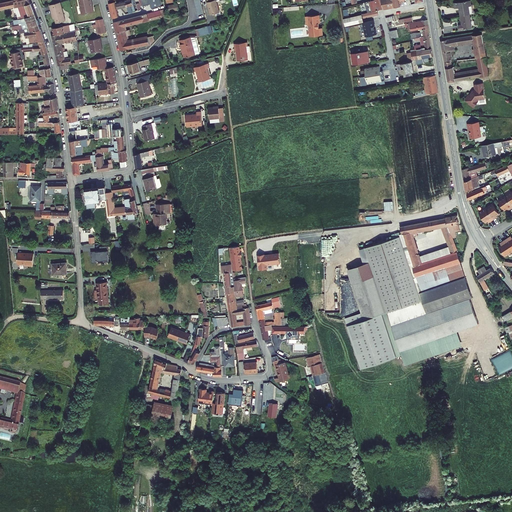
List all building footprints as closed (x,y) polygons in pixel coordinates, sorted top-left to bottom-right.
[(27,1),(26,0),(11,0),(12,1),(0,3),(0,11),(15,7),(16,12),(18,12),(20,19),(15,21),(17,26),(21,25),(24,33),(21,33),(23,38),(18,40),(20,47),(31,45),(31,47),(30,48),(31,52),(34,52),(35,56),(37,56),(38,59),(39,58),(40,56),(42,56),(44,70),(37,71),(38,75),(44,75),(44,78),(50,78),(49,70),(50,70),(47,53),(27,1)] [(91,0),(78,0),(80,6),(81,6),(83,14),(94,11),(93,7),(92,6),(91,3),(92,2),(91,0)] [(129,13),(138,10),(136,2),(134,0),(128,0),(126,1),(128,7),(129,13)] [(207,2),(211,15),(219,12),(216,0),(217,0),(220,0),(221,0),(207,0),(208,2),(207,2)] [(372,12),(383,9),(380,0),(379,0),(378,0),(373,0),(369,1),(372,12)] [(380,0),(383,9),(400,6),(399,0),(380,0)] [(128,7),(126,1),(117,3),(118,9),(128,7)] [(459,25),(456,26),(457,31),(470,29),(467,8),(469,8),(468,1),(451,4),(452,10),(457,10),(459,25)] [(60,2),(50,5),(53,17),(54,17),(56,23),(65,21),(60,2)] [(119,16),(115,2),(108,3),(112,18),(119,16)] [(121,50),(151,44),(148,37),(129,41),(128,36),(131,35),(129,30),(126,31),(125,26),(143,22),(162,17),(160,10),(114,22),(121,50)] [(309,24),(310,36),(323,35),(322,28),(319,28),(319,23),(320,23),(319,15),(306,16),(307,25),(309,24)] [(362,15),(343,19),(345,26),(364,22),(362,15)] [(373,20),(363,22),(366,37),(376,34),(374,26),(375,26),(373,20)] [(422,26),(428,25),(427,20),(407,24),(405,25),(406,27),(407,27),(408,32),(422,29),(422,26)] [(63,33),(71,32),(69,25),(53,28),(54,35),(59,34),(63,33)] [(106,32),(105,25),(97,27),(96,27),(98,34),(106,32)] [(411,34),(412,39),(415,38),(430,35),(428,25),(422,26),(422,29),(420,29),(421,32),(411,34)] [(206,28),(195,30),(197,37),(208,35),(206,28)] [(390,31),(391,38),(398,36),(397,29),(390,31)] [(492,40),(493,46),(511,43),(511,29),(490,33),(492,40)] [(71,32),(63,33),(65,42),(73,41),(74,41),(75,46),(76,50),(76,51),(78,51),(77,44),(78,44),(76,31),(71,32)] [(490,33),(447,40),(441,41),(445,62),(451,61),(450,56),(451,56),(451,52),(454,51),(453,45),(474,42),(475,49),(473,49),(474,53),(476,53),(477,59),(485,57),(487,57),(484,42),(492,40),(490,33)] [(54,45),(61,43),(59,34),(54,35),(52,35),(54,45)] [(432,48),(430,35),(415,38),(415,41),(420,40),(421,44),(414,46),(415,49),(411,50),(411,51),(417,49),(422,49),(422,48),(425,47),(426,49),(432,48)] [(190,37),(179,40),(183,57),(194,55),(190,37)] [(102,50),(100,38),(88,40),(89,46),(90,46),(92,53),(102,51),(102,50)] [(237,51),(238,61),(248,60),(246,46),(248,46),(247,42),(236,43),(236,47),(235,47),(235,51),(237,51)] [(55,48),(57,58),(64,57),(63,56),(63,55),(67,54),(66,51),(63,52),(62,51),(62,48),(62,47),(55,48)] [(424,63),(423,58),(433,56),(432,48),(426,49),(425,47),(422,48),(422,49),(417,49),(419,58),(419,60),(416,61),(416,64),(424,63)] [(13,70),(24,68),(22,59),(24,58),(22,48),(13,50),(14,53),(9,54),(13,70)] [(409,53),(410,56),(408,57),(408,60),(410,60),(411,60),(412,59),(419,58),(417,49),(411,51),(411,52),(409,53)] [(352,54),(354,64),(370,61),(368,51),(352,54)] [(511,61),(511,54),(501,58),(503,64),(511,61)] [(71,63),(71,58),(64,59),(64,57),(57,58),(58,65),(61,65),(65,64),(68,64),(71,63)] [(92,67),(98,66),(99,70),(105,68),(107,68),(105,57),(91,60),(92,67)] [(485,57),(477,59),(480,70),(455,75),(453,67),(446,68),(448,81),(450,82),(489,75),(485,57)] [(152,59),(127,66),(129,74),(142,71),(141,67),(151,64),(150,63),(152,62),(152,59)] [(412,72),(414,71),(412,61),(411,61),(409,62),(397,64),(398,70),(402,69),(403,74),(412,72)] [(208,65),(194,69),(195,72),(197,72),(200,82),(210,80),(207,69),(209,68),(208,65)] [(368,84),(385,80),(384,76),(381,77),(380,71),(380,66),(365,68),(365,69),(361,70),(362,76),(360,77),(362,85),(368,84)] [(114,82),(117,82),(113,67),(107,68),(105,68),(108,83),(109,83),(114,82)] [(34,78),(33,72),(32,72),(32,75),(23,76),(23,79),(20,79),(21,85),(25,84),(34,83),(35,89),(28,90),(28,96),(44,94),(44,95),(46,95),(46,97),(53,96),(51,86),(44,87),(42,78),(34,78)] [(69,75),(72,91),(82,90),(79,73),(69,75)] [(149,75),(134,79),(136,84),(135,84),(138,98),(149,95),(146,82),(150,80),(149,75)] [(438,92),(435,75),(424,77),(427,94),(438,92)] [(100,94),(110,93),(109,83),(108,83),(95,85),(96,95),(100,94)] [(466,99),(470,102),(468,104),(474,108),(478,102),(477,101),(478,99),(485,98),(484,89),(483,89),(482,83),(475,84),(476,90),(473,91),(470,95),(469,94),(466,99)] [(77,107),(84,106),(82,90),(72,91),(71,91),(73,107),(77,107)] [(53,100),(35,102),(35,103),(37,103),(37,105),(41,105),(41,107),(45,106),(46,108),(38,110),(38,113),(37,113),(37,115),(38,115),(39,117),(41,116),(42,120),(36,121),(36,119),(36,118),(35,118),(34,119),(34,124),(42,124),(42,130),(52,130),(53,133),(48,133),(49,136),(60,135),(58,125),(52,125),(48,124),(47,120),(56,118),(53,100)] [(11,129),(0,129),(0,136),(21,136),(20,107),(14,107),(15,134),(14,134),(13,132),(11,132),(11,129)] [(67,119),(78,118),(77,107),(73,107),(66,108),(67,119)] [(225,121),(223,108),(219,108),(219,107),(209,108),(210,119),(210,122),(225,121)] [(197,114),(186,115),(187,126),(202,125),(201,111),(197,112),(197,114)] [(108,124),(108,119),(102,120),(103,129),(99,129),(100,138),(122,135),(121,129),(113,130),(112,123),(108,124)] [(79,120),(68,122),(70,141),(81,139),(82,139),(80,131),(79,120)] [(479,122),(468,124),(468,128),(469,128),(471,138),(481,137),(479,127),(480,127),(479,122)] [(151,123),(144,125),(145,129),(143,129),(146,140),(155,138),(157,136),(157,134),(155,126),(152,127),(151,123)] [(87,139),(100,138),(99,129),(80,131),(82,139),(87,139)] [(35,136),(21,136),(21,144),(35,144),(35,136)] [(97,149),(97,153),(102,152),(107,152),(111,152),(111,150),(115,150),(115,152),(119,152),(119,151),(125,150),(123,136),(117,136),(117,141),(114,141),(115,147),(101,148),(101,149),(97,149)] [(69,141),(71,156),(82,154),(82,147),(88,146),(87,139),(82,139),(81,139),(70,141),(69,141)] [(509,140),(483,145),(484,152),(484,156),(492,155),(492,159),(505,155),(504,150),(506,149),(505,147),(511,146),(509,140)] [(120,158),(120,161),(127,161),(126,150),(125,150),(119,151),(119,152),(115,152),(115,150),(111,150),(111,152),(111,153),(112,158),(120,158)] [(143,167),(141,157),(155,154),(154,150),(134,154),(136,168),(143,167)] [(98,171),(113,169),(112,163),(102,164),(101,158),(102,158),(102,154),(102,152),(97,153),(96,153),(96,154),(97,161),(98,171)] [(79,163),(92,161),(91,155),(86,156),(72,158),(72,164),(74,174),(75,175),(80,175),(79,163)] [(61,163),(61,157),(46,157),(46,163),(44,163),(44,171),(56,171),(56,176),(46,176),(46,179),(63,179),(63,171),(65,171),(63,163),(61,163)] [(14,164),(0,163),(0,179),(9,179),(8,169),(14,169),(14,164)] [(464,177),(464,181),(471,179),(478,176),(476,171),(487,168),(485,163),(462,169),(464,177)] [(511,163),(507,166),(495,171),(498,176),(509,170),(511,175),(511,163)] [(14,171),(14,177),(26,177),(26,169),(32,169),(32,164),(15,164),(15,171),(14,171)] [(157,179),(155,179),(154,176),(155,175),(154,171),(160,170),(159,167),(141,169),(147,191),(159,187),(161,186),(159,178),(157,179)] [(464,181),(466,192),(480,187),(478,181),(479,181),(479,176),(478,176),(471,179),(464,181)] [(134,195),(131,183),(124,184),(124,190),(127,190),(129,196),(130,196),(134,195)] [(100,187),(85,189),(88,208),(96,207),(95,202),(102,201),(102,199),(105,198),(107,198),(106,193),(105,186),(99,187),(100,187)] [(488,190),(486,186),(467,194),(469,200),(484,193),(484,191),(488,190)] [(38,189),(29,190),(31,203),(34,203),(34,204),(39,204),(38,189)] [(511,197),(509,193),(495,202),(502,212),(505,209),(506,211),(511,207),(511,205),(511,197)] [(129,196),(124,198),(126,207),(131,206),(137,205),(136,199),(130,200),(129,196)] [(384,202),(384,210),(393,210),(392,202),(384,202)] [(154,213),(155,224),(167,224),(167,218),(167,213),(170,213),(170,203),(157,204),(157,213),(154,213)] [(43,205),(39,205),(39,213),(32,213),(32,222),(38,222),(40,220),(69,220),(68,213),(44,213),(43,205)] [(139,213),(137,205),(131,206),(126,207),(114,208),(115,215),(116,215),(120,215),(128,214),(129,219),(135,218),(135,217),(135,213),(136,213),(139,213)] [(489,205),(476,213),(482,223),(486,221),(487,223),(493,219),(492,217),(496,214),(489,205)] [(460,230),(457,216),(446,218),(447,225),(450,232),(455,231),(460,230)] [(418,256),(412,236),(418,235),(417,231),(437,227),(435,220),(400,227),(403,235),(365,248),(386,311),(387,311),(398,344),(400,351),(425,342),(458,331),(479,323),(470,298),(472,297),(465,277),(460,262),(461,262),(453,238),(450,232),(447,225),(446,218),(440,219),(442,226),(449,246),(452,254),(421,263),(418,256)] [(502,245),(499,247),(505,256),(511,251),(511,249),(506,240),(502,242),(504,244),(502,245)] [(91,252),(92,263),(97,263),(97,261),(103,260),(103,262),(108,262),(108,255),(109,255),(108,246),(99,247),(100,251),(91,252)] [(240,252),(239,246),(230,247),(231,254),(230,254),(231,259),(232,258),(233,270),(242,269),(241,257),(242,256),(241,252),(240,252)] [(383,349),(398,344),(387,311),(386,311),(365,248),(359,250),(364,264),(350,269),(366,318),(372,316),(383,349)] [(266,253),(259,254),(261,268),(269,267),(269,264),(282,262),(281,252),(273,253),(273,254),(270,254),(270,253),(266,254),(266,253)] [(17,253),(17,266),(33,266),(33,253),(17,253)] [(511,274),(510,276),(511,277),(511,262),(504,261),(503,264),(510,266),(511,265),(511,274)] [(233,279),(234,278),(233,276),(233,273),(232,264),(221,266),(222,272),(224,272),(226,286),(232,285),(231,283),(232,283),(232,280),(233,280),(233,279)] [(63,265),(51,266),(51,276),(64,276),(63,265)] [(478,271),(480,274),(477,276),(484,289),(488,287),(484,279),(494,273),(491,268),(487,270),(485,267),(478,271)] [(241,280),(234,281),(236,296),(244,295),(242,284),(247,283),(246,277),(241,277),(241,280)] [(227,293),(235,292),(234,281),(234,278),(233,279),(233,280),(232,280),(232,283),(231,283),(232,285),(226,286),(227,293)] [(109,303),(107,282),(96,283),(97,290),(97,292),(96,292),(95,292),(95,299),(99,298),(100,304),(109,303)] [(331,305),(338,305),(338,286),(325,286),(325,310),(331,310),(331,305)] [(60,292),(44,293),(44,303),(61,302),(60,292)] [(237,306),(235,292),(227,293),(229,311),(238,310),(237,306)] [(256,306),(258,315),(264,314),(265,314),(265,313),(272,312),(272,309),(272,308),(281,305),(279,297),(272,298),(272,302),(256,306)] [(249,307),(243,308),(242,305),(237,306),(238,310),(229,311),(232,327),(237,326),(236,322),(235,316),(236,315),(244,313),(245,321),(246,325),(251,324),(249,307)] [(366,318),(363,308),(345,314),(362,365),(397,354),(394,346),(383,349),(372,316),(366,318)] [(511,310),(502,316),(505,320),(511,316),(511,310)] [(272,325),(286,324),(286,323),(287,323),(287,318),(284,318),(282,318),(282,312),(275,312),(276,318),(275,318),(275,322),(272,322),(272,321),(266,322),(266,325),(270,325),(272,325)] [(94,325),(97,325),(109,326),(115,326),(118,326),(118,319),(115,319),(115,318),(109,317),(109,320),(94,320),(94,325)] [(121,328),(129,329),(130,320),(130,317),(128,317),(128,320),(125,320),(125,318),(121,318),(121,328)] [(259,320),(263,339),(269,338),(267,330),(270,330),(270,325),(266,325),(265,319),(259,320)] [(130,320),(129,329),(145,329),(146,323),(145,323),(145,320),(140,320),(140,321),(135,321),(135,320),(130,320)] [(208,337),(209,322),(203,322),(203,329),(197,329),(197,336),(203,336),(204,336),(208,337)] [(158,338),(159,329),(151,327),(146,326),(145,336),(151,336),(158,338)] [(187,343),(190,334),(172,327),(169,336),(187,343)] [(463,346),(458,331),(425,342),(430,357),(463,346)] [(253,332),(237,336),(237,334),(234,335),(236,343),(255,338),(253,332)] [(195,343),(188,361),(193,363),(195,362),(200,353),(196,350),(198,344),(199,345),(200,341),(203,342),(204,336),(203,336),(197,336),(195,343)] [(247,347),(259,346),(257,340),(236,344),(239,359),(244,358),(244,354),(243,348),(247,347)] [(277,346),(279,354),(285,352),(284,344),(277,346)] [(221,366),(219,346),(215,347),(215,351),(210,352),(211,361),(217,361),(218,366),(221,366)] [(225,366),(235,365),(234,347),(229,348),(229,352),(225,352),(225,353),(224,353),(225,366)] [(276,382),(289,379),(285,362),(281,363),(280,359),(279,359),(279,358),(276,356),(272,357),(273,361),(274,361),(275,366),(276,366),(280,377),(274,378),(276,382)] [(318,357),(305,359),(307,368),(309,367),(315,388),(327,386),(318,357)] [(158,362),(150,394),(174,400),(174,398),(178,399),(180,387),(183,388),(184,383),(181,382),(183,372),(178,371),(179,369),(171,367),(171,366),(158,362)] [(244,363),(245,374),(248,373),(249,365),(257,366),(257,362),(244,363)] [(215,366),(215,365),(200,363),(199,365),(198,365),(197,370),(214,373),(215,366)] [(213,376),(222,376),(221,367),(220,367),(215,366),(214,373),(213,376)] [(26,388),(0,381),(0,392),(18,397),(10,426),(0,423),(0,435),(8,438),(9,434),(14,435),(26,388)] [(274,383),(263,383),(263,399),(273,399),(274,383)] [(213,402),(214,391),(210,391),(209,392),(206,392),(207,389),(201,388),(199,401),(213,403),(213,402)] [(228,404),(241,406),(242,395),(237,394),(238,389),(234,389),(233,394),(230,393),(228,404)] [(217,403),(213,402),(213,403),(212,412),(223,413),(225,393),(218,392),(217,403)] [(171,422),(174,405),(155,401),(154,405),(149,404),(148,404),(145,417),(146,418),(151,419),(151,418),(171,422)] [(268,416),(276,417),(278,404),(270,403),(268,416)]
